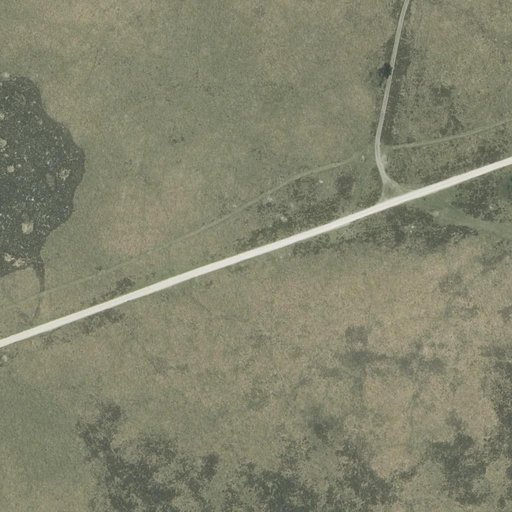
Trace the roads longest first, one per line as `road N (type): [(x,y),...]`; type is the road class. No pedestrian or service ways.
road 1 (unknown): [(0,313),(98,277),(293,179),(511,124)]
road 2 (track): [(404,198),(0,344)]
road 3 (track): [(405,0),(375,147),(381,172),(404,198)]
